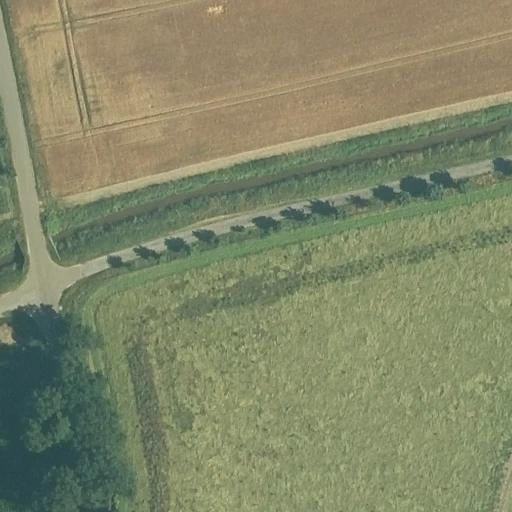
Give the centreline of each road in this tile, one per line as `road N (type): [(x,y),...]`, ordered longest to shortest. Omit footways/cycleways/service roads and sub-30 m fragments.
road 1 (residential): [(44,289),(235,227),(511,164)]
road 2 (residential): [(0,48),(44,289)]
road 3 (residential): [(44,289),(80,440),(77,511)]
